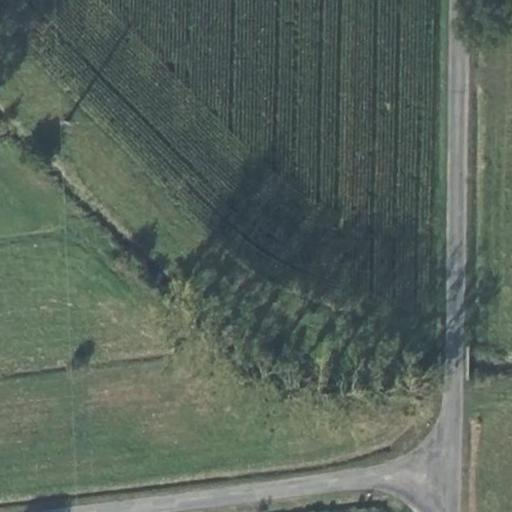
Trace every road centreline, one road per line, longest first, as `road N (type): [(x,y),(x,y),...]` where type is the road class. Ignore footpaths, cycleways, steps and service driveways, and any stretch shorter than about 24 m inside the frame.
road 1 (unclassified): [(458,476),(460,0)]
road 2 (unclassified): [(458,476),(381,478),(127,511)]
